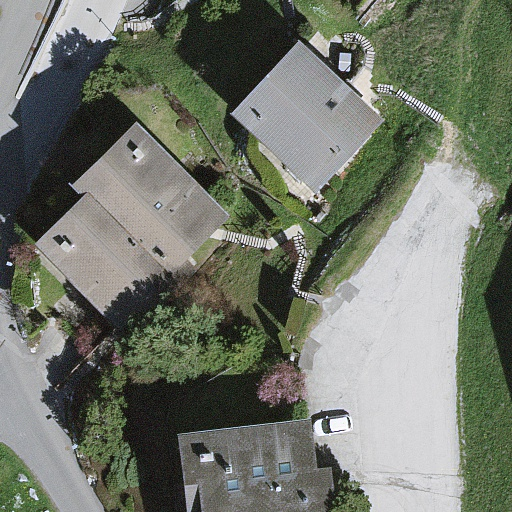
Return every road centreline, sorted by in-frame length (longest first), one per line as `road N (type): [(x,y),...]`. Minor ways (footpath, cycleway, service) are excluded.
road 1 (residential): [(82,0),(11,161)]
road 2 (residential): [(0,388),(78,511)]
